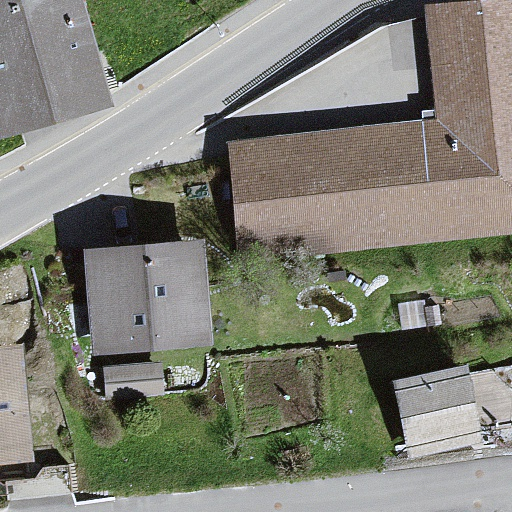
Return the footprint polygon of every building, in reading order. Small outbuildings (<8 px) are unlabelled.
[(0,0),(0,134),(99,104),(68,0),(0,0)] [(511,0),(490,0),(414,11),(429,118),(219,145),(232,261),(511,239),(511,0)] [(190,242),(81,257),(89,362),(203,349),(190,242)] [(11,349),(0,349),(0,469),(31,465),(11,349)] [(455,366),(385,383),(402,468),(476,445),(455,366)]
